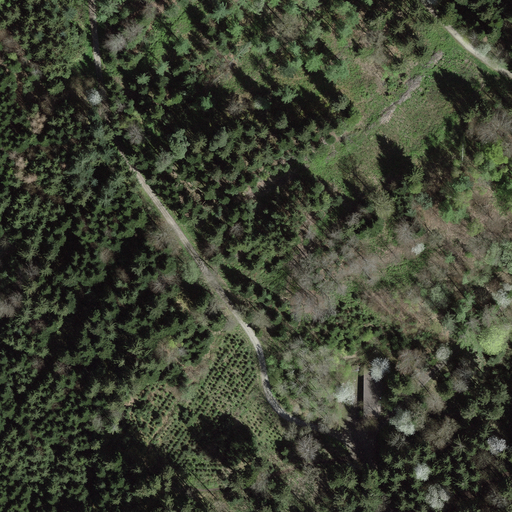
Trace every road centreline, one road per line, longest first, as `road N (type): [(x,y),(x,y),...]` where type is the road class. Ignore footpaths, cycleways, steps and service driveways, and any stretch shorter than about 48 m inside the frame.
road 1 (track): [(90,0),(113,132),(256,343),(272,402),(293,418)]
road 2 (track): [(358,445),(511,296)]
